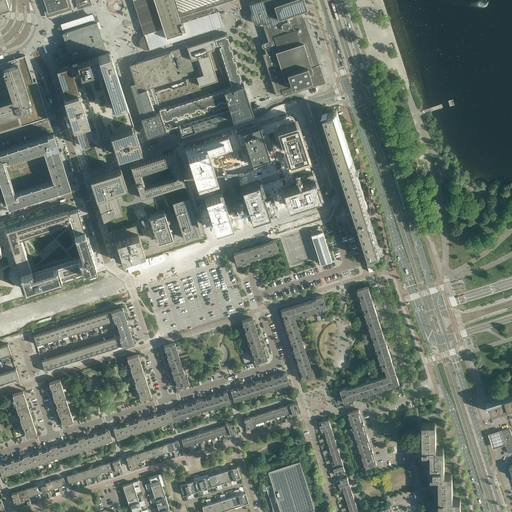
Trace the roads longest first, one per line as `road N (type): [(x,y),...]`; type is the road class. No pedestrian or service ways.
road 1 (secondary): [(350,94),(423,322)]
road 2 (secondary): [(433,290),(367,88)]
road 3 (residential): [(166,399),(278,363),(256,295)]
road 4 (tertiary): [(502,511),(451,349)]
road 5 (tertiary): [(443,387),(484,511)]
road 6 (residential): [(51,436),(166,399)]
